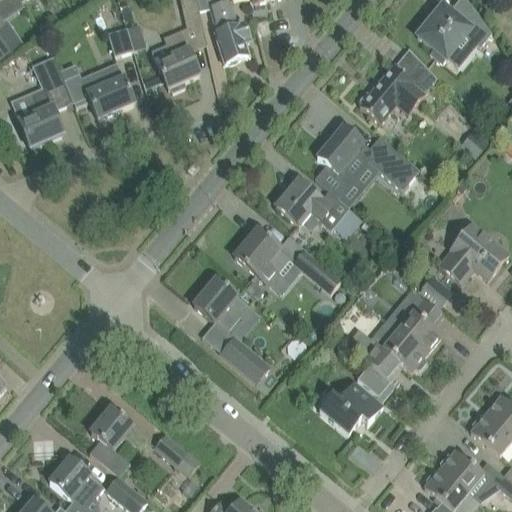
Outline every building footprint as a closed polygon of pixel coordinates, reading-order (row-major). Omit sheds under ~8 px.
[(0,0),(0,4),(6,1),(14,11),(22,6),(17,0),(0,0)] [(179,0),(187,32),(200,29),(202,29),(195,0),(179,0)] [(221,8),(209,10),(210,13),(217,36),(214,37),(219,50),(225,69),(249,61),(244,47),(249,45),(244,30),(243,28),(236,30),(228,5),(221,8)] [(129,9),(121,11),(125,22),(133,20),(129,9)] [(443,9),(417,40),(433,53),(430,57),(443,68),(448,62),(466,39),(476,47),(481,51),(494,35),(490,31),(477,16),(467,29),(443,9)] [(126,32),(107,38),(114,61),(133,55),(126,32)] [(166,49),(152,55),(157,67),(160,75),(168,93),(170,93),(173,97),(185,91),(184,87),(199,80),(191,62),(180,34),(163,42),(166,49)] [(0,64),(11,57),(5,48),(5,47),(0,40),(0,64)] [(5,48),(11,57),(21,50),(18,45),(10,44),(5,47),(5,48)] [(76,112),(64,84),(64,85),(54,61),(32,70),(41,92),(29,97),(37,117),(18,125),(30,153),(63,139),(53,116),(66,110),(73,107),(76,112)] [(360,104),(359,107),(361,108),(359,111),(382,126),(395,110),(408,121),(419,107),(427,98),(426,97),(437,83),(421,66),(407,83),(393,71),(370,99),(367,97),(365,98),(360,104)] [(64,84),(76,112),(90,106),(98,124),(135,108),(123,81),(87,97),(80,78),(64,84)] [(324,167),(312,182),(328,195),(336,202),(348,188),(358,176),(366,166),(355,157),(363,148),(361,146),(358,143),(343,131),(317,162),(324,167)] [(475,132),(460,150),(475,163),(490,145),(475,132)] [(363,148),(355,157),(366,166),(380,177),(402,195),(403,194),(418,176),(406,165),(378,143),(370,153),(363,148)] [(282,197),(274,207),(277,210),(276,211),(291,224),(298,230),(299,230),(300,229),(311,216),(332,233),(333,231),(349,213),(343,208),(336,202),(328,195),(321,204),(298,185),(286,200),(282,197)] [(509,259),(493,246),(471,228),(449,254),(452,256),(439,271),(461,289),(474,274),(488,285),(509,259)] [(234,261),(250,274),(269,290),(279,279),(278,278),(291,262),(258,234),(234,261)] [(304,254),(293,267),(330,299),(342,285),(304,254)] [(433,282),(425,292),(443,306),(451,297),(433,282)] [(249,311),(231,296),(216,283),(194,310),(214,327),(215,326),(228,337),(249,311)] [(386,325),(426,359),(443,339),(431,329),(441,318),(443,320),(444,319),(421,299),(420,300),(411,293),(386,325)] [(342,323),(332,334),(342,342),(351,331),(342,323)] [(422,363),(426,359),(386,325),(378,334),(370,343),(358,333),(350,342),(369,358),(364,364),(369,369),(381,379),(394,364),(411,377),(413,374),(420,374),(424,369),(422,363)] [(234,342),(220,358),(256,388),(265,396),(277,382),(268,374),(270,372),(234,342)] [(390,386),(381,379),(369,369),(357,383),(378,400),(390,386)] [(337,405),(332,400),(319,415),(347,439),(360,424),(367,430),(383,411),(354,386),(337,405)] [(486,418),(511,440),(511,408),(501,400),(486,418)] [(99,444),(89,456),(103,468),(114,456),(111,454),(123,441),(139,454),(148,443),(111,413),(91,437),(99,444)] [(499,461),(511,444),(511,440),(486,418),(483,422),(478,422),(472,428),(473,433),(470,437),(499,461)] [(165,439),(157,449),(154,453),(176,471),(179,468),(187,458),(165,439)] [(483,478),(455,455),(452,459),(447,458),(441,465),(443,470),(440,474),(467,496),(468,497),(483,478)] [(86,511),(103,491),(85,476),(69,463),(50,487),(79,511),(86,511)] [(490,469),(483,478),(500,493),(511,503),(511,487),(504,480),(490,469)] [(434,511),(453,511),(467,496),(440,474),(437,477),(432,477),(426,484),(427,489),(424,492),(441,506),(436,511),(435,511),(434,511)] [(129,511),(135,511),(143,502),(118,482),(107,495),(129,511)] [(215,511),(250,511),(240,503),(232,511),(227,511),(220,506),(215,511)]
